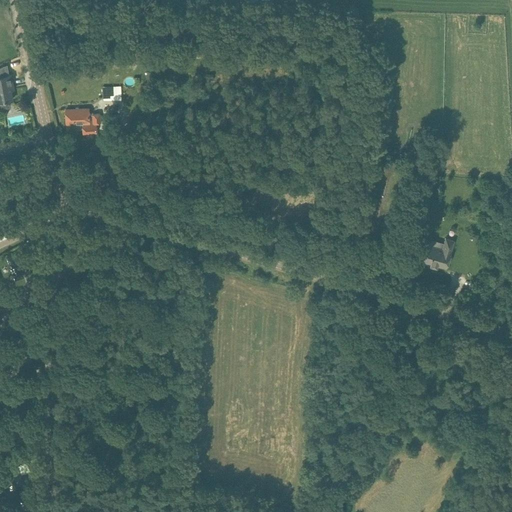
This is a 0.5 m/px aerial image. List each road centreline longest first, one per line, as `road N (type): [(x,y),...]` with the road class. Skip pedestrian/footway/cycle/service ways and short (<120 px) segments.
road 1 (unclassified): [(511,334),(126,221)]
road 2 (unclassified): [(47,511),(52,287),(65,267),(108,255),(126,221)]
road 3 (unclassified): [(65,198),(18,0)]
